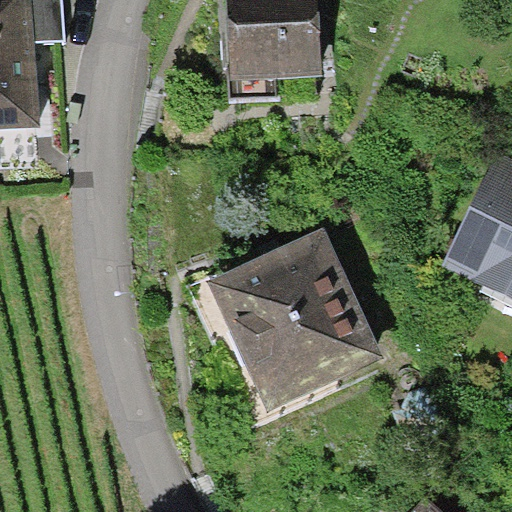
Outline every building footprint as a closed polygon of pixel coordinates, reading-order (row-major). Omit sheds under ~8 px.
[(0,0),(0,175),(32,171),(17,48),(61,47),(57,0),(0,0)] [(330,85),(327,0),(229,0),(233,115),(282,114),(281,87),(330,85)] [(511,192),(476,176),(421,296),(511,337),(511,192)] [(390,365),(326,238),(208,296),(272,424),(390,365)] [(424,511),(410,499),(397,511),(424,511)]
